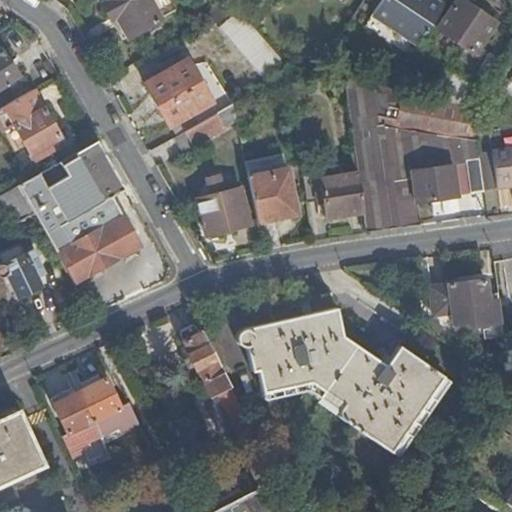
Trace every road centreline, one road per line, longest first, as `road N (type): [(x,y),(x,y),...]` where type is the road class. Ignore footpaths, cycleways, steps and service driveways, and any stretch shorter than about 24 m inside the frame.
road 1 (residential): [(200,283),(86,88),(52,44),(0,7)]
road 2 (residential): [(511,234),(200,283)]
road 3 (residential): [(200,283),(0,375)]
